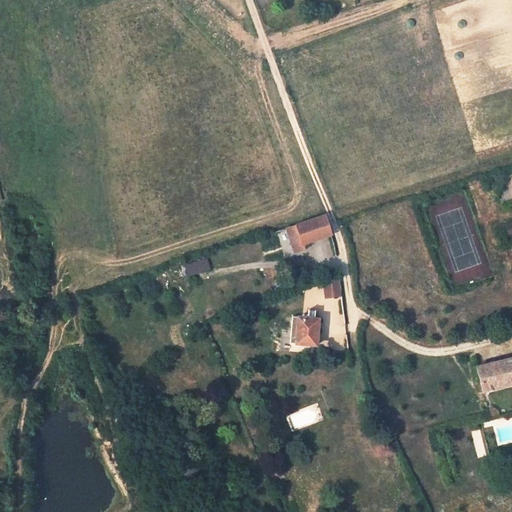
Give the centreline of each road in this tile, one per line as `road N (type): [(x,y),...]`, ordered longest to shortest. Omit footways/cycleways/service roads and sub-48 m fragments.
road 1 (track): [(353,337),(340,239),(247,0)]
road 2 (track): [(511,334),(422,350),(350,307)]
road 3 (track): [(263,44),(403,0)]
